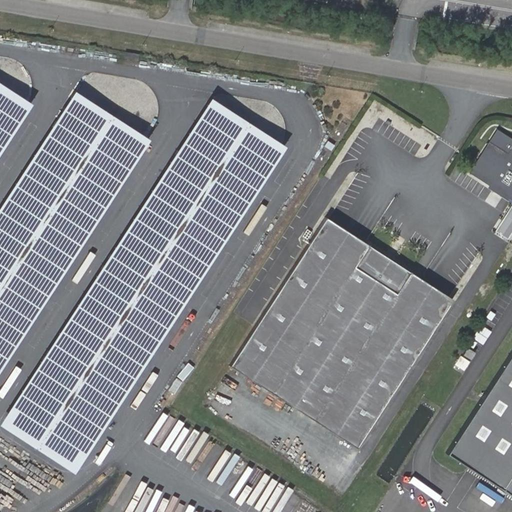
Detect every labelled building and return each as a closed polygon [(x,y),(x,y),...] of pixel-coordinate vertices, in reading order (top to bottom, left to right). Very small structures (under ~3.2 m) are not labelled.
[(37,104),(0,80),(0,158),(30,112),(37,104)] [(80,90),(0,214),(0,376),(155,139),(80,90)] [(2,426),(76,476),(284,153),(287,149),(215,99),(2,426)] [(475,170),(495,184),(494,186),(507,195),(509,193),(511,194),(511,138),(500,131),(475,170)] [(455,301),(326,218),(231,367),(359,449),(455,301)] [(312,231),(308,229),(302,237),(306,240),(312,231)] [(511,355),(448,455),(511,497),(511,355)]
